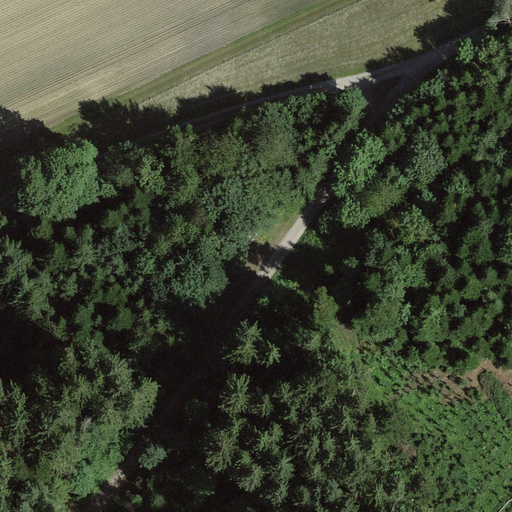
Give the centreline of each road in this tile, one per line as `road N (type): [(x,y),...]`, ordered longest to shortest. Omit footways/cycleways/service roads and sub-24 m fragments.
road 1 (track): [(414,65),(203,378),(82,511)]
road 2 (track): [(0,202),(230,114),(414,65),(511,19)]
